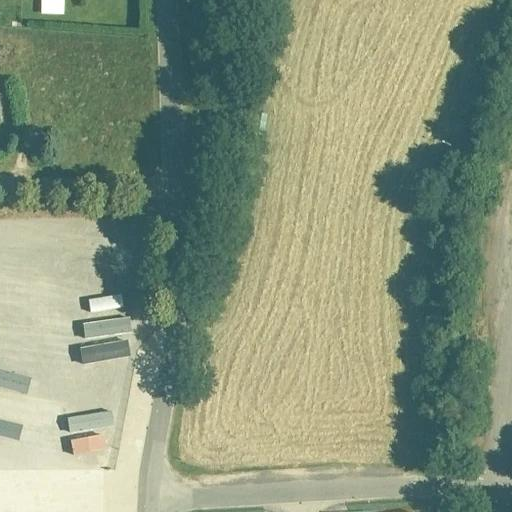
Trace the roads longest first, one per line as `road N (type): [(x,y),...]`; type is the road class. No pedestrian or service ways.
road 1 (residential): [(511,492),(321,478),(150,502)]
road 2 (residential): [(150,502),(177,334),(174,198)]
road 3 (residential): [(174,198),(173,0)]
road 4 (residential): [(174,198),(0,190)]
